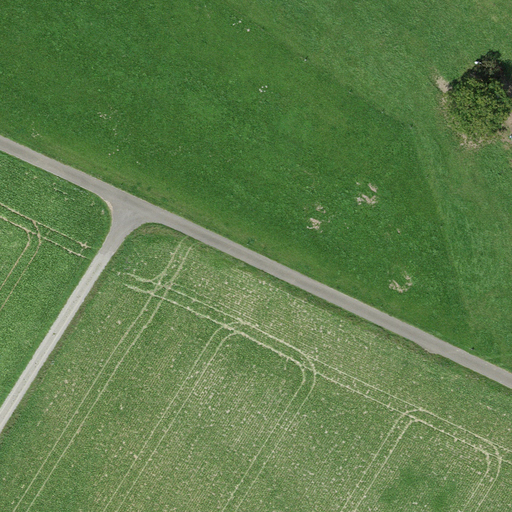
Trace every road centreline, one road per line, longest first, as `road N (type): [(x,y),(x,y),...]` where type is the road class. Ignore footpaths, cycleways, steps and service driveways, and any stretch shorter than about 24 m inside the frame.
road 1 (track): [(511,381),(0,141)]
road 2 (track): [(0,427),(138,204)]
